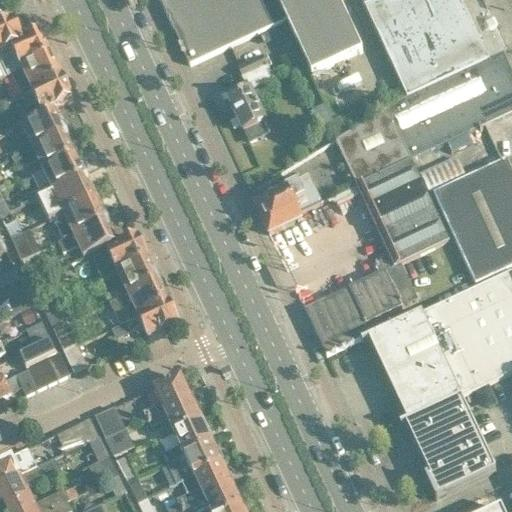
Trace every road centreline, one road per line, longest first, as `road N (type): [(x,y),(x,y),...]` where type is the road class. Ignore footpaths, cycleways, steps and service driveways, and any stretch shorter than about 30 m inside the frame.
road 1 (secondary): [(354,511),(112,0)]
road 2 (secondary): [(73,0),(237,340)]
road 3 (unclassified): [(0,443),(237,340)]
road 4 (secondary): [(237,340),(318,511)]
